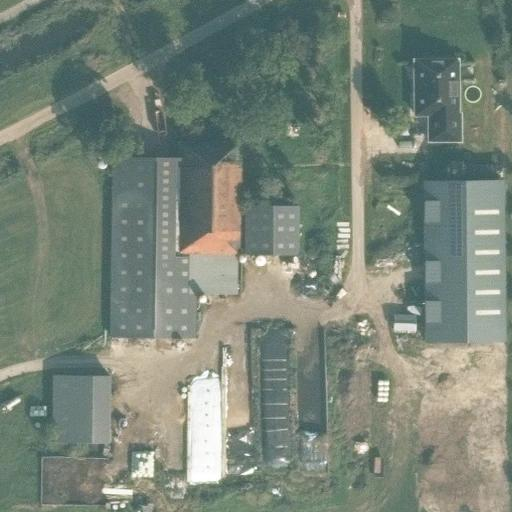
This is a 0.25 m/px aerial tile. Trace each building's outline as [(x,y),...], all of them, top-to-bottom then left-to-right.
[(460,142),(459,113),(458,113),(457,60),(413,61),(413,116),(427,115),(428,142),(460,142)] [(239,255),(240,144),(179,143),(178,163),(114,162),(114,190),(112,339),(194,340),(195,293),(221,292),(222,255),(239,255)] [(503,181),(422,182),(424,343),(504,342),(503,181)] [(297,255),(297,207),(244,206),(244,255),(297,255)] [(318,297),(318,279),(297,279),(296,297),(318,297)] [(214,319),(221,333),(240,323),(234,309),(214,319)] [(115,364),(126,388),(147,378),(136,354),(115,364)] [(108,377),(51,377),(51,444),(108,444),(108,377)] [(136,425),(135,446),(153,446),(153,425),(136,425)] [(223,449),(227,469),(252,464),(248,444),(223,449)] [(194,449),(194,457),(195,457),(194,481),(211,482),(213,449),(194,449)] [(40,460),(41,505),(100,505),(99,460),(40,460)] [(113,479),(114,501),(122,501),(121,479),(113,479)]
